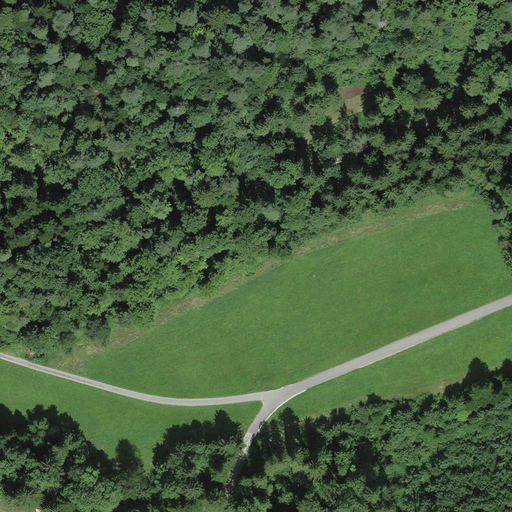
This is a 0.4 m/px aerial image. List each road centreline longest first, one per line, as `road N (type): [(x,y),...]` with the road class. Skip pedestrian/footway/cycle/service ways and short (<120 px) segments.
road 1 (track): [(0,251),(73,244),(191,211),(511,92)]
road 2 (unclassified): [(220,511),(249,437),(292,392),(511,300)]
road 3 (track): [(0,354),(146,397),(292,392)]
